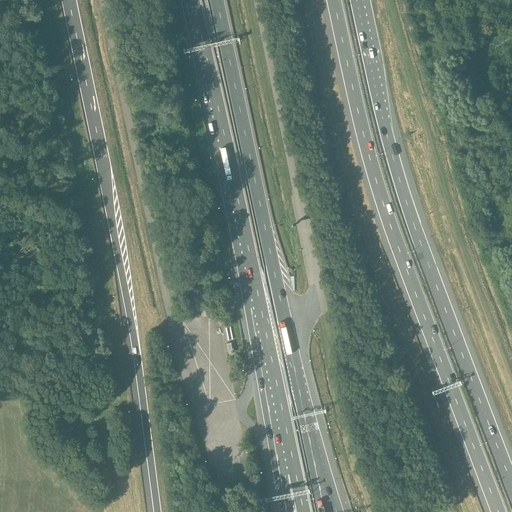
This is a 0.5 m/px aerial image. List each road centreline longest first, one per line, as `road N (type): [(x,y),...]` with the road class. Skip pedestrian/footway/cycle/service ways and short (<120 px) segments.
road 1 (motorway): [(333,0),(379,192),(498,511)]
road 2 (motorway): [(324,511),(216,0)]
road 3 (motorway): [(64,0),(111,221),(156,511)]
road 4 (motorway): [(511,486),(406,203),(355,0)]
road 5 (motorway): [(191,0),(295,474)]
road 6 (unknown): [(511,382),(446,201),(389,0)]
